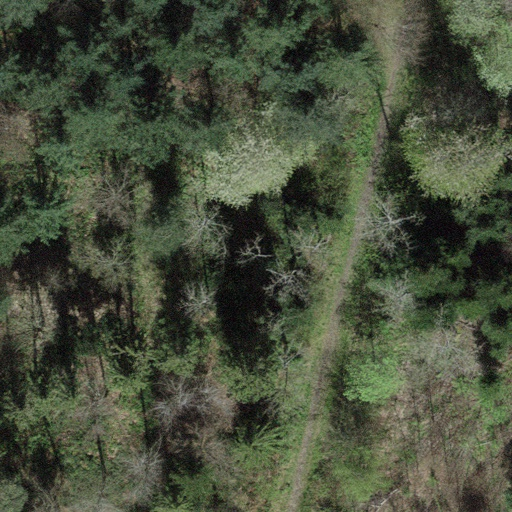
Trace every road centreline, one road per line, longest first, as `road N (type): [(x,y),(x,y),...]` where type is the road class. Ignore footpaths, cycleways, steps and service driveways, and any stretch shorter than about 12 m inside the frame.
road 1 (track): [(421,0),(294,511)]
road 2 (motorway): [(1,511),(40,0)]
